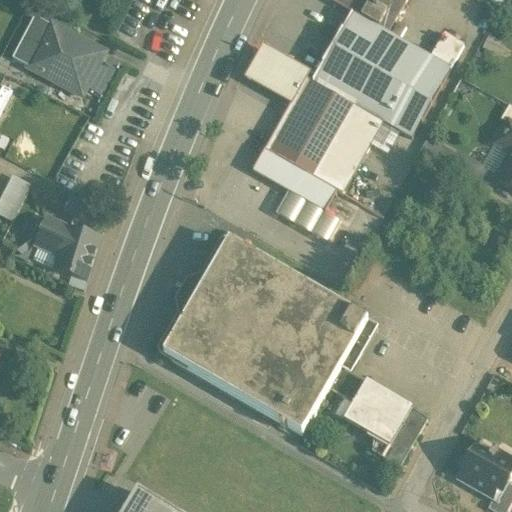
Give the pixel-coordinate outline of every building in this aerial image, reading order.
[(409,0),(336,0),(333,5),(353,17),(353,16),(388,36),(409,0)] [(353,17),(313,85),(308,82),(307,81),(291,108),(266,153),(265,154),(338,195),(343,198),(343,197),(343,196),(384,125),(412,141),(451,72),(450,71),(431,61),(388,36),(353,16),(353,17)] [(104,55),(35,19),(13,61),(56,84),(61,75),(86,89),(100,63),(104,55)] [(464,48),(445,36),(431,61),(450,71),(464,48)] [(264,49),(245,82),(291,108),(307,81),(308,82),(311,76),(264,49)] [(116,71),(100,63),(86,89),(101,98),(116,71)] [(511,109),(509,108),(500,123),(508,127),(509,126),(511,127),(511,109)] [(511,127),(509,126),(508,127),(497,147),(498,147),(499,145),(511,151),(511,159),(500,181),(492,176),(491,177),(498,181),(498,182),(511,189),(511,127)] [(420,156),(447,171),(455,158),(427,143),(420,156)] [(338,195),(265,154),(253,175),(326,216),(338,195)] [(486,176),(455,158),(447,171),(479,190),(488,174),(486,176)] [(0,217),(14,223),(30,185),(9,177),(0,200),(0,217)] [(75,221),(83,202),(70,197),(62,216),(75,221)] [(340,226),(288,197),(277,217),(329,246),(340,226)] [(69,233),(48,223),(36,250),(60,261),(56,273),(72,278),(71,280),(87,285),(101,243),(69,233)] [(369,325),(230,245),(164,358),(303,439),(369,325)] [(413,412),(368,386),(349,419),(391,443),(382,459),(400,470),(428,422),(413,413),(413,412)] [(492,459),(478,451),(481,446),(479,445),(468,465),(470,466),(461,482),(494,501),(503,485),(508,488),(509,487),(511,480),(511,463),(495,454),(492,459)] [(508,488),(503,485),(494,501),(488,511),(508,511),(511,506),(511,488),(509,487),(508,488)] [(165,511),(139,496),(129,511),(165,511)]
